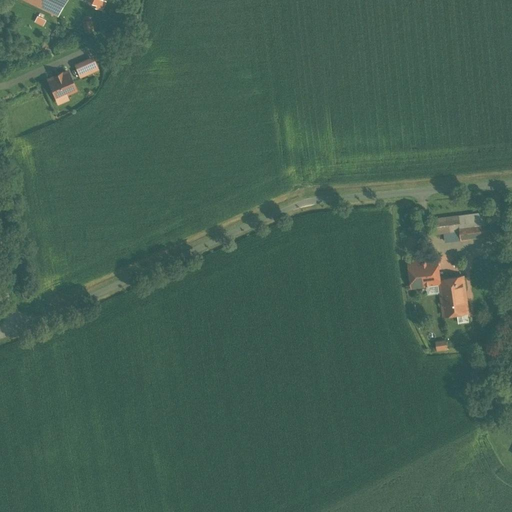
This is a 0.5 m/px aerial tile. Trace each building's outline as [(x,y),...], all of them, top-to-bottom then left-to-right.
[(67,0),(24,0),(59,17),(67,0)] [(93,21),(83,23),(86,34),(96,31),(93,21)] [(92,56),(74,65),(80,77),(98,69),(92,56)] [(55,99),(67,94),(77,90),(70,71),(48,80),(55,99)] [(67,94),(55,99),(58,105),(70,101),(67,94)] [(486,212),(458,216),(459,228),(461,239),(489,235),(486,212)] [(459,228),(458,216),(434,219),(436,233),(443,232),(443,230),(459,228)] [(415,236),(407,237),(408,250),(416,249),(415,236)] [(437,258),(408,262),(411,288),(439,284),(443,316),(468,313),(463,276),(440,279),(437,258)]
